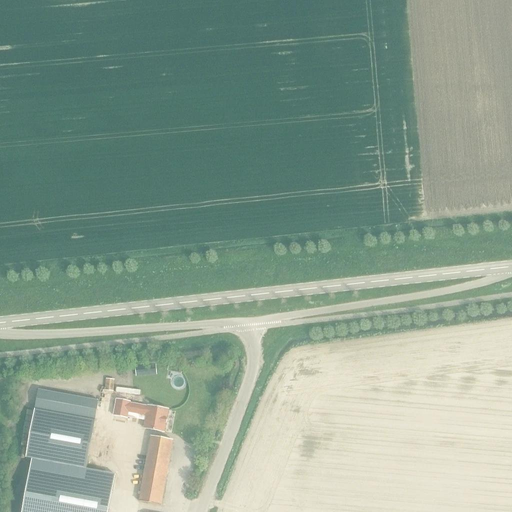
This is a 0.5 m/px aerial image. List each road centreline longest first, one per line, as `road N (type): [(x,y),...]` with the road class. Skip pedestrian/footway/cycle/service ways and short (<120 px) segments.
road 1 (secondary): [(0,323),(509,266)]
road 2 (unclassified): [(250,320),(482,283),(509,266)]
road 3 (unclassified): [(0,333),(250,320)]
road 4 (unclassified): [(198,511),(248,377),(250,320)]
